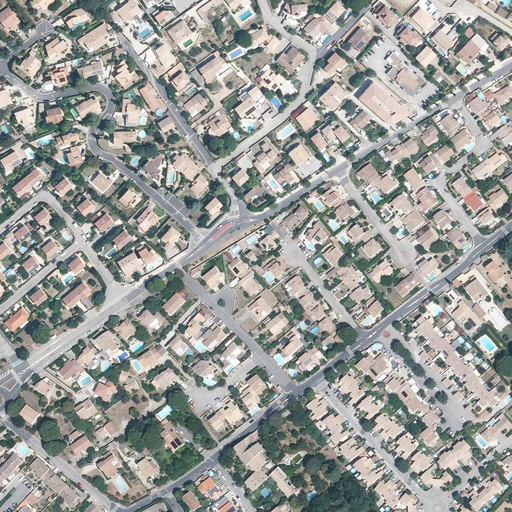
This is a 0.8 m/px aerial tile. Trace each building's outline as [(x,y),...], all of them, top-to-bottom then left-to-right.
[(30,0),(28,2),(35,11),(41,7),(42,8),(52,0),(30,0)] [(52,0),(42,8),(43,10),(44,9),(44,10),(51,5),(50,4),(55,0),(52,0)] [(114,11),(110,14),(116,23),(122,19),(125,23),(132,19),(135,22),(137,21),(140,26),(144,24),(138,15),(142,12),(133,0),(130,0),(128,2),(128,3),(124,6),(125,7),(116,13),(114,11)] [(215,6),(223,1),(222,0),(211,0),(199,9),(201,12),(213,3),(215,6)] [(247,2),(245,0),(225,0),(232,8),(238,4),(240,7),(247,2)] [(336,1),(322,16),(322,17),(329,23),(331,25),(335,21),(332,19),(331,18),(335,14),(336,16),(337,16),(344,9),(336,1)] [(498,5),(490,1),(487,6),(494,11),(498,5)] [(390,10),(382,2),(375,10),(378,12),(380,15),(379,16),(378,17),(381,20),(390,10)] [(290,7),(286,5),(282,11),(286,14),(286,13),(287,14),(287,15),(289,17),(292,16),(300,15),(300,12),(306,11),(306,5),(291,7),(290,7)] [(17,18),(8,6),(0,12),(0,20),(6,29),(10,26),(14,23),(13,21),(17,18)] [(504,17),(508,11),(500,6),(496,12),(504,17)] [(87,14),(82,8),(74,10),(63,18),(66,21),(70,27),(73,30),(87,21),(88,20),(88,18),(87,14)] [(420,8),(412,18),(426,31),(435,21),(420,8)] [(391,26),(399,18),(390,10),(381,20),(384,23),(385,22),(386,21),(389,23),(391,26)] [(329,23),(322,17),(312,19),(303,29),(310,35),(311,36),(318,29),(320,31),(322,34),(327,29),(326,27),(329,23)] [(20,22),(17,18),(13,21),(14,23),(10,26),(12,28),(20,22)] [(183,19),(166,30),(176,44),(193,33),(183,19)] [(103,22),(76,39),(80,44),(84,42),(89,51),(106,41),(102,35),(107,33),(104,27),(106,26),(103,22)] [(344,41),(358,26),(355,23),(341,38),(344,41)] [(412,31),(404,23),(396,31),(399,33),(402,36),(401,37),(399,38),(402,41),(412,31)] [(433,35),(439,42),(451,30),(445,24),(440,29),(439,28),(433,35)] [(470,39),(477,33),(469,26),(464,34),(470,39)] [(367,40),(370,36),(360,27),(348,41),(358,49),(367,40)] [(250,34),(246,36),(252,46),(265,39),(263,36),(264,35),(264,34),(266,33),(263,28),(251,35),(250,34)] [(119,43),(118,39),(123,37),(121,29),(113,32),(114,35),(105,38),(108,47),(119,43)] [(439,42),(446,49),(453,42),(452,41),(457,36),(451,30),(439,42)] [(413,46),(420,39),(412,31),(402,41),(405,44),(407,42),(408,41),(410,44),(413,46)] [(263,36),(265,39),(267,41),(269,43),(267,45),(272,50),(273,49),(278,42),(279,42),(270,34),(268,35),(266,33),(264,34),(264,35),(263,36)] [(466,62),(486,42),(477,33),(470,39),(457,53),(466,62)] [(508,43),(511,40),(505,34),(502,37),(500,34),(493,42),(500,49),(507,42),(508,43)] [(433,35),(430,38),(437,45),(439,42),(433,35)] [(61,43),(58,39),(46,47),(49,58),(56,53),(57,56),(68,48),(63,41),(61,43)] [(358,49),(348,41),(347,42),(358,51),(368,40),(367,40),(358,49)] [(172,55),(163,42),(153,49),(157,55),(158,54),(163,61),(172,55)] [(446,49),(439,42),(437,45),(444,51),(446,49)] [(501,50),(508,43),(507,42),(500,49),(501,50)] [(431,59),(436,54),(427,45),(415,58),(423,65),(430,58),(431,59)] [(276,60),(290,73),(294,69),(293,68),(299,62),(299,63),(304,57),(300,54),(292,48),(286,55),(283,53),(276,60)] [(340,68),(346,62),(335,52),(327,60),(329,62),(324,68),(329,74),(334,68),(337,66),(340,68)] [(389,63),(393,66),(387,73),(395,81),(396,80),(397,79),(400,82),(399,82),(398,83),(403,88),(402,89),(411,97),(420,87),(419,86),(420,85),(425,80),(417,73),(415,74),(404,64),(403,65),(400,62),(402,60),(393,52),(388,57),(392,60),(389,63)] [(158,54),(157,55),(164,65),(174,58),(172,55),(163,61),(158,54)] [(40,63),(31,56),(28,59),(26,62),(25,61),(21,66),(26,69),(27,68),(29,70),(29,71),(29,72),(29,73),(30,74),(31,75),(32,75),(33,75),(34,74),(39,68),(37,66),(40,63)] [(214,73),(223,67),(216,56),(215,57),(198,69),(205,79),(204,80),(207,83),(217,76),(214,73)] [(371,60),(365,56),(362,59),(368,64),(371,60)] [(425,67),(432,60),(431,59),(430,58),(423,65),(425,67)] [(130,73),(126,68),(128,66),(126,63),(125,63),(123,60),(116,66),(118,69),(116,70),(119,73),(117,74),(120,79),(119,80),(122,85),(133,77),(130,73)] [(100,61),(96,62),(96,63),(81,67),(84,77),(98,73),(98,75),(104,73),(100,61)] [(171,76),(181,68),(183,70),(185,68),(181,62),(168,72),(171,76)] [(340,71),(347,64),(346,62),(340,68),(337,66),(334,68),(340,71)] [(282,81),(286,76),(281,71),(276,75),(273,72),(272,73),(268,69),(270,67),(267,64),(260,71),(260,72),(258,74),(263,79),(268,85),(273,89),(279,83),(282,81)] [(69,74),(67,66),(59,68),(53,69),(54,70),(47,72),(48,74),(45,75),(47,82),(52,80),(52,79),(56,78),(57,84),(67,82),(66,75),(69,74)] [(140,78),(134,70),(130,73),(133,77),(122,85),(126,89),(133,83),(131,82),(134,80),(135,81),(140,78)] [(184,83),(189,79),(183,72),(173,79),(179,87),(184,83)] [(327,90),(338,101),(346,93),(337,84),(341,80),(335,75),(332,78),(335,82),(327,90)] [(179,87),(173,79),(170,81),(178,92),(186,86),(184,83),(179,87)] [(268,85),(263,79),(260,82),(265,87),(268,85)] [(373,80),(358,97),(389,124),(404,107),(373,80)] [(153,95),(150,90),(149,90),(146,85),(139,90),(150,108),(151,108),(158,104),(154,96),(153,95)] [(504,100),(511,95),(511,88),(510,85),(494,94),(499,103),(500,103),(502,106),(506,103),(504,100)] [(0,103),(8,100),(5,92),(7,91),(6,87),(0,89),(0,103)] [(242,100),(249,95),(246,90),(238,95),(242,100)] [(338,101),(327,90),(319,97),(330,109),(338,101)] [(490,90),(484,94),(490,100),(495,97),(490,90)] [(203,106),(207,103),(199,93),(183,105),(186,109),(187,109),(191,114),(194,111),(194,110),(196,109),(198,112),(204,107),(203,106)] [(241,105),(235,109),(241,117),(256,107),(253,103),(254,102),(249,95),(242,100),(239,102),(241,105)] [(100,105),(95,97),(93,99),(91,96),(86,100),(85,99),(75,105),(80,114),(90,108),(92,111),(100,105)] [(491,105),(485,100),(483,102),(478,96),(473,100),(469,103),(471,107),(475,112),(477,115),(478,114),(481,117),(482,116),(489,111),(487,108),(491,105)] [(135,104),(130,103),(130,99),(123,99),(122,113),(128,113),(127,120),(137,121),(138,107),(135,107),(135,104)] [(63,120),(59,106),(46,109),(47,115),(45,116),(47,122),(52,120),(53,123),(63,120)] [(30,115),(27,108),(14,112),(17,119),(21,118),(22,120),(23,124),(34,120),(31,115),(30,115)] [(92,111),(90,108),(80,114),(82,116),(92,111)] [(316,119),(308,108),(296,117),(303,127),(308,123),(309,125),(316,119)] [(363,109),(350,122),(355,128),(358,125),(360,128),(361,127),(364,124),(366,122),(371,118),(372,117),(363,109)] [(495,121),(499,118),(494,112),(493,112),(491,110),(489,111),(482,116),(485,119),(486,118),(488,121),(485,122),(488,126),(491,130),(495,127),(494,126),(497,123),(495,121)] [(175,125),(167,113),(159,118),(156,119),(158,122),(157,122),(163,132),(175,125)] [(216,117),(208,123),(211,128),(217,135),(217,136),(227,129),(226,128),(230,125),(225,117),(223,114),(217,118),(216,117)] [(458,125),(459,125),(455,120),(450,114),(440,122),(450,136),(460,129),(458,125)] [(321,130),(326,126),(323,123),(316,129),(318,132),(321,130)] [(441,135),(433,124),(426,129),(427,130),(422,134),(423,135),(421,137),(427,146),(441,135)] [(333,131),(328,125),(326,126),(321,130),(324,133),(325,132),(326,134),(325,135),(330,141),(337,136),(333,131)] [(349,137),(340,125),(333,131),(337,136),(342,143),(349,137)] [(511,130),(509,127),(508,128),(506,125),(494,134),(496,137),(498,136),(500,135),(507,144),(511,140),(511,141),(511,130)] [(217,135),(211,128),(209,129),(208,133),(211,136),(214,137),(217,135)] [(469,139),(468,137),(470,135),(465,129),(450,141),(459,153),(462,151),(460,148),(464,146),(462,144),(469,139)] [(132,131),(113,131),(113,144),(122,144),(122,141),(133,141),(133,140),(137,140),(136,134),(132,134),(132,131)] [(68,134),(67,134),(56,138),(58,144),(59,147),(70,143),(69,141),(71,140),(71,141),(78,138),(75,132),(72,133),(71,132),(68,133),(68,134)] [(328,144),(318,132),(311,138),(319,148),(323,145),(324,147),(328,144)] [(500,135),(498,136),(506,146),(507,144),(500,135)] [(300,143),(302,141),(298,136),(284,147),(298,166),(310,157),(309,155),(303,160),(303,159),(298,162),(290,151),(300,143)] [(407,155),(418,147),(412,139),(408,141),(405,144),(404,143),(400,146),(407,155)] [(276,155),(266,142),(262,146),(263,148),(262,149),(264,151),(265,152),(263,153),(264,154),(258,159),(261,164),(266,160),(267,161),(276,155)] [(309,155),(300,143),(290,151),(298,162),(303,159),(303,160),(309,155)] [(449,157),(455,154),(447,144),(436,152),(439,156),(437,158),(442,165),(445,163),(444,162),(449,157)] [(80,156),(78,150),(79,149),(78,145),(70,148),(71,152),(66,153),(70,165),(80,161),(78,157),(80,156)] [(400,146),(399,145),(396,147),(396,148),(397,149),(392,153),(391,152),(390,150),(386,154),(392,162),(396,159),(397,161),(403,156),(404,157),(407,155),(400,146)] [(329,146),(326,149),(331,155),(334,153),(329,146)] [(22,160),(15,149),(0,158),(7,169),(10,167),(22,160)] [(196,165),(188,158),(183,153),(180,157),(177,154),(173,158),(175,160),(172,163),(177,167),(177,168),(182,173),(184,171),(188,174),(186,176),(185,178),(188,180),(194,174),(197,171),(198,169),(195,167),(196,165)] [(493,171),(508,160),(504,154),(500,157),(498,153),(489,159),(488,158),(485,161),(493,171)] [(203,164),(192,154),(188,158),(196,165),(195,167),(198,169),(202,165),(203,164)] [(437,158),(433,154),(420,164),(427,174),(437,167),(438,168),(442,165),(437,158)] [(160,164),(152,157),(149,160),(149,159),(142,167),(147,171),(151,175),(150,176),(153,178),(158,172),(155,170),(157,168),(160,164)] [(265,170),(256,160),(253,163),(261,173),(265,170)] [(493,171),(485,161),(472,171),(478,180),(488,172),(491,176),(494,173),(493,171)] [(293,169),(288,163),(284,166),(285,167),(274,175),(277,180),(281,177),(283,180),(285,178),(288,182),(294,178),(290,174),(289,175),(288,172),(289,172),(293,169)] [(381,176),(370,163),(358,174),(362,179),(365,177),(366,176),(369,181),(368,181),(370,184),(373,182),(381,176)] [(43,174),(36,166),(24,176),(32,184),(43,174)] [(418,184),(422,181),(413,168),(404,175),(413,187),(411,188),(414,192),(420,187),(418,184)] [(239,185),(249,177),(242,169),(232,177),(239,185)] [(197,171),(194,174),(189,179),(193,182),(191,183),(193,185),(190,187),(197,194),(204,186),(202,185),(199,182),(201,181),(203,183),(207,179),(197,171)] [(108,179),(100,172),(92,181),(103,191),(113,180),(109,178),(108,179)] [(267,175),(260,181),(263,184),(270,178),(267,175)] [(398,184),(396,180),(394,182),(388,175),(383,179),(381,176),(373,182),(380,189),(381,188),(386,194),(398,184)] [(32,184),(24,176),(12,186),(20,194),(32,184)] [(72,185),(65,176),(55,185),(62,193),(72,185)] [(472,189),(462,177),(453,183),(459,191),(464,198),(473,191),(472,189)] [(283,187),(288,182),(285,178),(283,180),(279,182),(283,187)] [(249,199),(256,193),(258,196),(266,190),(263,186),(261,187),(257,184),(245,195),(249,199)] [(140,198),(128,187),(121,195),(129,202),(133,206),(140,198)] [(434,199),(428,191),(429,190),(427,187),(416,195),(427,210),(437,203),(434,199)] [(343,201),(340,197),(341,196),(339,193),(338,193),(337,194),(335,192),(332,189),(324,195),(328,200),(331,205),(332,204),(335,207),(343,201)] [(503,203),(509,199),(502,189),(496,194),(495,192),(489,197),(490,199),(487,201),(491,206),(494,210),(497,208),(496,206),(499,204),(500,205),(503,203)] [(475,193),(473,191),(464,198),(463,199),(465,201),(466,200),(471,206),(475,211),(484,205),(475,193)] [(413,208),(402,194),(389,204),(394,211),(397,208),(397,209),(400,209),(401,208),(405,214),(409,211),(413,208)] [(129,202),(121,195),(118,199),(126,205),(129,202)] [(94,205),(87,196),(77,205),(84,213),(94,205)] [(222,204),(215,197),(204,207),(212,214),(222,204)] [(356,213),(349,204),(348,205),(344,200),(343,201),(335,207),(338,210),(335,212),(339,217),(341,215),(345,219),(350,215),(351,217),(356,213)] [(159,218),(151,211),(152,210),(148,206),(136,219),(140,223),(138,224),(145,230),(151,223),(153,225),(159,218)] [(304,220),(309,213),(301,206),(294,215),(293,213),(284,221),(289,227),(294,223),(293,222),(298,219),(299,220),(301,218),(304,220)] [(54,219),(44,208),(34,217),(41,225),(44,222),(46,225),(54,219)] [(424,221),(415,210),(413,208),(409,211),(412,213),(407,217),(402,221),(405,224),(406,223),(412,231),(424,221)] [(496,222),(493,219),(495,218),(488,208),(478,216),(480,219),(481,218),(486,224),(485,225),(488,228),(496,222)] [(447,224),(451,220),(448,216),(447,217),(444,214),(446,213),(443,210),(434,217),(443,229),(448,225),(447,224)] [(101,230),(109,224),(113,220),(106,212),(94,222),(101,230)] [(290,228),(299,221),(298,219),(293,222),(294,223),(289,227),(290,228)] [(274,230),(269,223),(266,226),(271,232),(274,230)] [(289,234),(283,227),(284,227),(282,224),(277,227),(285,237),(289,234)] [(328,237),(325,234),(325,233),(321,230),(322,229),(316,224),(313,227),(315,228),(313,230),(312,229),(310,230),(305,235),(307,237),(306,239),(311,242),(314,239),(319,243),(322,242),(324,240),(325,241),(328,237)] [(371,236),(372,235),(368,230),(365,233),(358,224),(349,231),(354,237),(355,235),(358,239),(361,237),(365,241),(371,236)] [(31,233),(24,225),(18,230),(14,234),(17,238),(21,242),(31,233)] [(17,238),(14,234),(18,230),(16,227),(5,236),(11,243),(17,238)] [(180,234),(171,227),(161,238),(166,243),(165,243),(165,245),(165,246),(166,247),(167,248),(169,248),(170,247),(171,245),(171,244),(171,243),(180,234)] [(45,233),(41,228),(36,232),(43,240),(45,238),(43,235),(45,233)] [(131,238),(124,229),(112,239),(119,248),(131,238)] [(437,243),(435,239),(436,237),(430,229),(417,240),(419,243),(422,241),(423,243),(422,244),(426,249),(429,248),(431,245),(432,247),(437,243)] [(467,241),(458,229),(448,237),(458,249),(467,243),(467,241)] [(274,240),(276,239),(279,242),(282,239),(274,230),(271,232),(272,234),(258,245),(260,247),(263,245),(265,248),(266,248),(272,247),(273,248),(277,244),(274,240)] [(376,241),(371,236),(365,241),(364,242),(367,245),(365,246),(373,256),(382,249),(376,241)] [(14,247),(6,237),(4,239),(12,249),(14,247)] [(48,256),(59,248),(52,239),(46,244),(43,240),(38,244),(48,256)] [(11,250),(4,242),(0,244),(0,258),(1,259),(8,253),(9,255),(12,252),(10,251),(11,250)] [(136,247),(147,264),(157,258),(154,253),(150,250),(149,251),(146,247),(145,248),(142,244),(136,247)] [(344,261),(340,257),(343,256),(335,245),(324,254),(328,260),(329,259),(332,257),(334,258),(332,259),(335,263),(333,265),(336,268),(337,267),(344,261)] [(229,251),(225,253),(229,262),(233,260),(229,251)] [(140,263),(133,252),(117,261),(123,271),(130,267),(131,270),(136,267),(140,264),(141,264),(140,263)] [(39,264),(32,256),(22,265),(29,273),(39,264)] [(85,265),(78,256),(68,265),(75,273),(85,265)] [(243,264),(238,258),(230,266),(233,269),(233,268),(240,277),(243,280),(250,273),(251,273),(246,268),(243,264)] [(423,279),(439,266),(434,259),(429,262),(427,259),(419,266),(418,266),(420,268),(417,271),(423,279)] [(285,272),(277,263),(275,260),(263,269),(265,272),(270,269),(277,278),(285,272)] [(394,271),(386,261),(380,265),(379,265),(373,270),(374,271),(370,274),(375,280),(381,275),(385,276),(386,275),(388,276),(394,271)] [(505,275),(494,261),(486,267),(490,273),(497,282),(503,277),(507,283),(509,285),(508,285),(511,290),(511,278),(511,280),(506,274),(505,275)] [(344,281),(356,271),(351,266),(349,268),(346,265),(339,270),(337,267),(336,268),(327,275),(329,278),(337,272),(338,271),(342,276),(341,277),(344,281)] [(223,277),(215,268),(203,277),(211,286),(219,280),(223,277)] [(240,277),(233,268),(233,269),(232,269),(239,278),(240,277)] [(361,287),(356,281),(360,277),(356,271),(344,281),(347,284),(348,283),(352,289),(351,290),(348,292),(351,295),(361,287)] [(55,275),(53,272),(47,278),(49,280),(55,275)] [(417,283),(420,281),(413,272),(410,275),(411,275),(396,287),(403,296),(409,292),(408,291),(406,287),(409,285),(412,288),(417,283)] [(261,288),(252,278),(254,276),(251,273),(250,273),(243,280),(239,283),(241,286),(243,284),(253,295),(261,288)] [(495,283),(497,282),(490,273),(488,275),(495,283)] [(303,285),(302,282),(303,281),(299,276),(297,276),(287,284),(289,288),(291,287),(293,290),(290,293),(293,297),(294,295),(298,293),(300,296),(307,290),(303,285)] [(489,294),(475,276),(470,279),(471,281),(473,283),(469,285),(468,284),(464,287),(477,302),(482,298),(482,299),(483,300),(484,300),(485,300),(485,299),(486,299),(486,298),(486,297),(489,294)] [(507,283),(503,277),(497,282),(502,288),(507,283)] [(459,289),(463,286),(456,278),(452,281),(459,289)] [(221,282),(219,280),(211,286),(213,289),(221,282)] [(90,290),(82,282),(72,290),(79,299),(90,290)] [(253,295),(243,284),(241,286),(251,297),(253,295)] [(71,289),(68,286),(66,287),(56,297),(59,300),(71,289)] [(371,296),(368,293),(370,292),(370,290),(367,287),(363,290),(361,287),(351,295),(355,300),(357,299),(359,302),(365,298),(366,299),(368,299),(371,296)] [(47,296),(40,288),(30,296),(37,305),(47,296)] [(318,301),(315,297),(313,299),(312,298),(314,296),(311,292),(308,289),(307,290),(300,296),(302,299),(301,300),(308,309),(313,305),(318,301)] [(79,299),(72,290),(62,299),(69,307),(79,299)] [(185,302),(177,294),(173,297),(163,307),(171,315),(185,302)] [(272,310),(262,297),(248,308),(259,321),(264,316),(262,313),(265,311),(267,314),(272,310)] [(370,305),(376,300),(373,297),(367,301),(370,305)] [(308,309),(301,300),(299,302),(306,311),(308,309)] [(375,318),(384,308),(380,304),(381,304),(378,300),(377,301),(371,307),(367,311),(375,318)] [(462,300),(458,304),(460,307),(453,314),(461,324),(467,319),(475,328),(480,324),(478,322),(480,320),(462,300)] [(322,309),(320,306),(321,305),(318,301),(313,305),(316,309),(312,312),(319,320),(325,315),(326,314),(322,309)] [(483,310),(478,304),(474,307),(479,314),(483,310)] [(28,316),(22,308),(12,316),(11,317),(5,322),(11,330),(12,329),(27,316),(28,316)] [(155,317),(148,310),(143,314),(141,312),(137,316),(139,318),(151,331),(158,324),(159,325),(160,325),(163,321),(157,315),(155,317)] [(375,318),(367,311),(366,311),(374,319),(375,318)] [(206,319),(199,313),(194,319),(193,319),(190,322),(188,325),(190,327),(186,331),(193,338),(197,334),(196,333),(198,330),(200,331),(203,327),(200,325),(199,324),(201,321),(203,322),(206,319)] [(289,322),(282,313),(266,326),(274,335),(281,329),(289,322)] [(336,326),(334,324),(332,325),(330,322),(332,321),(333,320),(330,316),(329,317),(326,314),(325,315),(327,318),(319,324),(325,331),(325,330),(327,333),(336,326)] [(28,317),(27,316),(12,329),(12,330),(19,325),(21,327),(28,321),(26,319),(28,317)] [(433,325),(428,319),(427,320),(423,316),(415,323),(419,327),(417,329),(416,330),(421,335),(431,326),(433,325)] [(124,322),(122,324),(119,327),(117,325),(114,329),(119,334),(126,340),(132,335),(134,337),(135,337),(139,332),(127,320),(124,322)] [(217,325),(215,323),(209,329),(211,332),(217,325)] [(225,334),(222,331),(223,330),(219,326),(213,332),(214,333),(203,343),(211,352),(217,345),(216,344),(225,334)] [(336,331),(338,330),(336,326),(327,333),(330,336),(321,343),(323,346),(325,344),(327,347),(331,344),(330,343),(335,339),(340,345),(344,341),(343,339),(341,338),(344,335),(341,331),(340,332),(338,334),(336,331)] [(437,333),(431,326),(421,335),(424,338),(425,337),(426,336),(429,340),(437,333)] [(295,328),(294,327),(291,330),(293,332),(296,335),(297,335),(299,333),(295,328)] [(283,331),(281,329),(274,335),(275,337),(283,331)] [(115,336),(113,334),(109,330),(96,340),(100,346),(101,346),(102,347),(106,352),(110,349),(113,352),(119,348),(113,339),(116,337),(115,336)] [(304,344),(293,332),(287,337),(290,341),(292,343),(289,345),(287,347),(285,348),(290,355),(304,344)] [(443,339),(437,333),(429,340),(432,343),(431,344),(430,345),(433,348),(434,347),(443,339)] [(223,341),(222,340),(227,336),(225,334),(216,344),(217,345),(218,346),(223,341)] [(184,343),(178,336),(169,345),(176,352),(184,343)] [(450,345),(444,338),(443,339),(434,347),(437,350),(438,349),(439,348),(442,352),(450,345)] [(243,351),(234,342),(222,354),(231,363),(236,358),(237,358),(238,357),(243,351)] [(168,351),(160,344),(155,348),(154,347),(150,349),(151,351),(139,360),(145,369),(150,366),(157,361),(160,359),(162,357),(168,351)] [(456,351),(450,345),(442,352),(445,355),(444,356),(443,357),(446,360),(454,353),(456,351)] [(96,356),(88,347),(84,351),(85,352),(80,357),(89,367),(94,362),(92,359),(96,356)] [(319,359),(315,355),(317,352),(314,348),(311,350),(303,356),(300,358),(299,359),(303,363),(298,367),(303,372),(307,368),(307,367),(311,364),(314,361),(315,361),(315,362),(319,359)] [(460,359),(454,353),(446,360),(444,362),(447,365),(448,364),(449,363),(452,366),(460,359)] [(365,357),(358,364),(362,368),(366,373),(370,370),(382,359),(385,356),(382,354),(376,359),(376,361),(374,361),(370,355),(366,359),(365,357)] [(198,357),(193,361),(196,363),(197,362),(198,363),(193,368),(200,376),(204,376),(207,377),(216,369),(213,366),(210,365),(208,365),(206,364),(206,361),(201,360),(198,357)] [(501,363),(496,357),(492,360),(497,367),(501,363)] [(86,371),(75,359),(72,362),(71,361),(66,365),(65,364),(66,365),(59,372),(67,381),(72,376),(75,373),(78,376),(81,372),(83,374),(86,371)] [(385,365),(384,363),(385,362),(382,359),(370,370),(377,378),(388,368),(385,365)] [(466,366),(460,359),(452,366),(455,370),(454,371),(453,372),(456,375),(457,373),(466,366)] [(473,371),(467,365),(466,366),(457,373),(460,377),(461,376),(462,375),(465,378),(473,371)] [(179,378),(169,368),(166,371),(165,372),(164,372),(160,375),(159,375),(154,380),(165,390),(170,384),(168,382),(166,380),(170,376),(172,378),(174,381),(176,382),(177,380),(179,378)] [(133,378),(130,377),(130,378),(128,377),(130,373),(123,370),(119,381),(123,382),(123,381),(125,382),(126,382),(127,385),(124,386),(127,391),(133,389),(134,391),(139,389),(136,381),(135,381),(133,380),(133,378)] [(479,378),(473,371),(465,378),(468,382),(467,383),(466,383),(469,387),(478,379),(479,378)] [(341,392),(355,379),(352,376),(351,377),(348,374),(341,380),(344,384),(343,385),(338,389),(341,392)] [(263,381),(258,375),(252,379),(248,382),(248,383),(251,386),(258,395),(268,388),(264,383),(262,385),(261,383),(263,381)] [(396,380),(394,378),(393,380),(389,376),(384,381),(386,383),(387,385),(394,392),(397,390),(405,382),(407,381),(404,378),(401,380),(400,381),(398,379),(396,380)] [(344,395),(348,391),(350,389),(353,393),(358,388),(359,387),(357,384),(358,382),(355,379),(341,392),(344,395)] [(470,391),(471,390),(473,389),(476,393),(483,386),(478,379),(469,387),(468,388),(470,391)] [(56,384),(50,380),(47,384),(43,380),(37,384),(35,387),(45,395),(47,391),(50,393),(56,384)] [(118,390),(111,380),(108,382),(106,386),(100,384),(99,387),(100,388),(99,390),(98,390),(96,393),(106,398),(107,395),(109,390),(114,392),(118,390)] [(416,394),(408,385),(409,384),(407,381),(405,382),(397,390),(408,402),(415,396),(416,394)] [(258,395),(251,386),(247,388),(249,390),(245,393),(244,393),(240,396),(249,408),(253,405),(258,402),(254,397),(258,395)] [(489,392),(483,386),(476,393),(479,396),(477,397),(477,398),(479,401),(489,392)] [(351,406),(365,393),(362,390),(361,391),(358,388),(353,393),(351,394),(354,397),(353,398),(349,403),(351,406)] [(496,397),(491,391),(489,392),(479,401),(479,402),(484,407),(485,406),(487,405),(490,409),(498,402),(494,398),(496,397)] [(368,409),(374,403),(368,396),(355,409),(358,412),(362,408),(363,407),(366,410),(367,410),(368,409)] [(427,407),(423,403),(422,404),(415,396),(408,402),(406,404),(414,412),(418,408),(422,412),(422,411),(427,407)] [(95,408),(89,399),(75,409),(83,420),(91,415),(91,414),(95,412),(93,409),(95,408)] [(324,399),(320,401),(318,403),(315,399),(307,406),(310,410),(311,409),(313,411),(326,402),(324,399)] [(243,416),(231,401),(227,405),(229,408),(228,410),(226,411),(223,407),(220,410),(226,419),(230,424),(233,421),(235,423),(239,420),(239,419),(243,416)] [(326,413),(323,409),(325,408),(328,405),(326,402),(313,411),(316,414),(314,415),(317,419),(326,413)] [(374,403),(368,409),(371,412),(370,413),(365,417),(368,421),(382,408),(378,405),(377,406),(374,403)] [(40,414),(27,404),(20,414),(24,418),(33,424),(40,414)] [(439,419),(435,414),(434,415),(431,411),(427,407),(422,411),(426,415),(422,418),(430,427),(430,426),(439,419)] [(226,419),(220,410),(216,413),(217,414),(213,417),(209,420),(216,429),(224,424),(222,422),(226,419)] [(383,425),(389,419),(383,413),(375,420),(379,424),(377,425),(373,429),(376,432),(381,427),(383,425)] [(339,414),(335,417),(334,419),(331,415),(322,422),(325,426),(327,424),(329,427),(342,418),(339,414)] [(511,425),(511,424),(505,416),(495,425),(497,428),(494,430),(500,436),(503,433),(501,432),(506,428),(508,426),(509,428),(511,425)] [(341,429),(339,425),(340,424),(344,421),(342,418),(329,427),(331,430),(330,431),(333,435),(339,431),(341,429)] [(170,422),(167,419),(162,423),(167,429),(162,433),(166,438),(172,446),(176,450),(185,443),(175,431),(177,430),(170,422)] [(383,437),(396,424),(393,421),(392,422),(389,419),(383,425),(386,429),(384,430),(380,434),(383,437)] [(118,432),(111,421),(104,426),(105,427),(103,428),(102,428),(96,432),(100,438),(105,434),(106,433),(108,431),(112,437),(118,432)] [(394,438),(402,430),(396,424),(383,437),(385,440),(390,435),(391,434),(394,438)] [(433,432),(432,430),(433,429),(430,426),(430,427),(420,435),(428,444),(429,444),(435,439),(437,437),(433,432)] [(82,433),(79,429),(72,435),(74,439),(82,433)] [(490,431),(488,429),(481,435),(483,437),(490,431)] [(342,434),(339,431),(333,435),(330,437),(333,441),(335,440),(337,443),(350,433),(347,430),(343,433),(342,434)] [(492,433),(490,431),(483,437),(489,443),(491,441),(492,440),(494,442),(500,436),(494,430),(492,433)] [(261,453),(264,449),(252,434),(234,448),(246,463),(242,466),(244,468),(247,466),(256,457),(261,453)] [(410,442),(412,440),(406,434),(398,441),(401,445),(400,446),(395,450),(398,453),(402,449),(403,448),(404,448),(409,443),(410,442)] [(92,445),(86,436),(72,446),(77,455),(92,445)] [(352,448),(350,445),(351,444),(355,441),(353,437),(340,447),(342,450),(341,451),(344,455),(345,454),(352,448)] [(172,446),(166,438),(163,440),(170,448),(172,446)] [(470,446),(463,438),(457,444),(469,458),(472,455),(468,451),(467,450),(470,446)] [(404,459),(417,447),(414,443),(413,444),(410,442),(409,443),(404,448),(406,451),(405,452),(401,456),(404,459)] [(469,458),(457,444),(453,447),(455,449),(451,452),(455,456),(456,457),(458,458),(458,459),(461,455),(462,456),(466,461),(469,458)] [(354,447),(352,448),(345,454),(348,458),(350,457),(352,460),(365,450),(362,446),(358,449),(357,451),(354,447)] [(413,469),(427,456),(421,450),(413,458),(416,461),(415,462),(410,466),(413,469)] [(453,460),(456,457),(455,456),(451,452),(450,450),(447,453),(446,452),(443,455),(455,468),(458,466),(454,461),(453,460)] [(117,460),(111,451),(103,456),(106,460),(103,462),(102,462),(98,465),(103,471),(104,470),(106,474),(109,472),(111,474),(117,469),(122,465),(117,460)] [(260,469),(268,461),(261,453),(256,457),(247,466),(255,474),(258,471),(260,469)] [(20,467),(25,462),(16,454),(9,461),(7,463),(14,470),(19,466),(20,467)] [(438,462),(444,469),(447,465),(448,467),(453,471),(455,468),(443,455),(439,458),(441,459),(438,462)] [(511,472),(511,470),(511,455),(510,457),(509,456),(502,462),(505,466),(507,464),(510,467),(508,469),(511,472)] [(431,464),(428,461),(430,460),(427,456),(413,469),(416,472),(420,468),(421,467),(424,470),(431,464)] [(50,469),(38,458),(31,466),(37,472),(39,474),(40,473),(43,476),(41,478),(43,480),(44,481),(50,475),(47,472),(50,469)] [(154,469),(149,462),(146,458),(137,464),(147,478),(150,476),(151,477),(160,470),(158,466),(157,466),(154,469)] [(360,471),(373,461),(370,458),(366,461),(365,462),(362,458),(353,465),(356,469),(358,468),(360,471)] [(157,466),(152,460),(149,462),(154,469),(157,466)] [(372,472),(369,468),(371,467),(375,464),(373,461),(360,471),(362,473),(360,475),(364,479),(365,477),(372,472)] [(0,473),(6,479),(10,475),(11,474),(12,475),(16,472),(14,470),(7,463),(3,467),(0,470),(0,473)] [(133,463),(129,467),(134,473),(138,470),(133,463)] [(430,472),(436,467),(434,464),(428,469),(430,472)] [(298,489),(279,467),(270,475),(289,498),(298,489)] [(119,472),(117,469),(111,474),(109,472),(106,474),(108,476),(110,478),(119,472)] [(254,491),(268,477),(260,469),(258,471),(255,474),(245,483),(254,491)] [(372,483),(385,474),(382,470),(378,473),(377,474),(374,471),(372,472),(365,477),(368,481),(370,480),(372,483)] [(434,477),(428,470),(420,477),(427,484),(428,482),(430,484),(433,484),(433,486),(437,487),(437,479),(434,479),(433,478),(434,477)] [(454,479),(447,471),(440,477),(441,479),(440,480),(437,479),(437,487),(441,487),(441,484),(444,484),(445,483),(447,485),(454,479)] [(67,485),(56,474),(53,478),(50,475),(44,481),(45,482),(53,489),(54,488),(60,493),(67,485)] [(207,490),(213,497),(221,491),(210,477),(210,478),(208,475),(207,475),(202,478),(205,482),(203,483),(207,490)] [(503,488),(495,480),(492,483),(491,481),(487,478),(484,480),(495,492),(496,493),(503,488)] [(382,494),(393,482),(390,479),(387,483),(385,484),(382,481),(375,489),(378,493),(380,491),(382,494)] [(495,492),(484,480),(481,483),(485,487),(486,488),(483,491),(490,499),(494,496),(492,494),(495,492)] [(394,494),(395,493),(391,490),(393,488),(396,485),(393,482),(382,494),(385,496),(384,498),(387,501),(394,494)] [(76,500),(79,497),(67,485),(60,493),(65,499),(66,499),(68,501),(69,500),(72,504),(70,506),(73,509),(79,503),(76,500)] [(206,491),(201,485),(198,487),(202,493),(206,491)] [(483,491),(479,494),(478,493),(474,489),(472,492),(482,504),(485,501),(486,503),(490,499),(483,491)] [(202,505),(191,490),(184,495),(189,502),(189,503),(194,510),(202,505)] [(399,501),(405,495),(402,492),(398,496),(397,497),(394,494),(387,501),(386,502),(390,506),(391,504),(394,507),(400,501),(399,501)] [(482,504),(472,492),(469,495),(472,498),(473,500),(470,503),(477,511),(481,507),(480,506),(482,504)] [(33,506),(39,499),(32,493),(26,499),(29,502),(33,506)] [(413,503),(411,501),(413,499),(406,493),(405,495),(399,501),(400,501),(403,504),(404,502),(407,505),(408,506),(409,510),(416,509),(416,505),(413,505),(413,503)] [(17,508),(20,511),(25,505),(29,502),(26,499),(17,508)] [(233,511),(236,510),(228,499),(216,508),(219,511),(221,510),(221,511),(233,511)] [(158,511),(160,511),(165,511),(168,510),(163,501),(142,511),(158,511)] [(471,511),(460,502),(458,505),(461,509),(463,510),(461,511),(471,511)] [(99,511),(101,511),(93,503),(84,511),(99,511)] [(283,511),(281,510),(286,505),(283,503),(273,511),(283,511)]
